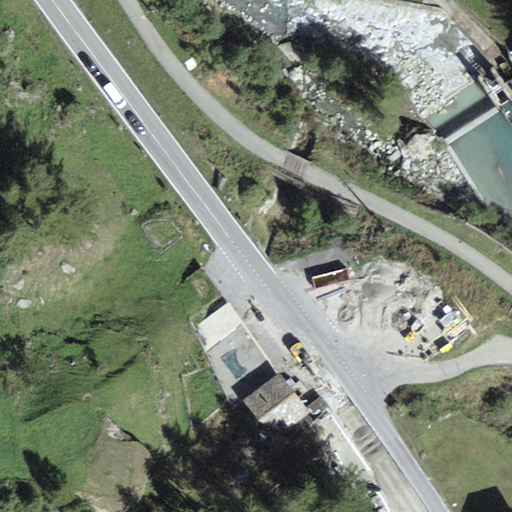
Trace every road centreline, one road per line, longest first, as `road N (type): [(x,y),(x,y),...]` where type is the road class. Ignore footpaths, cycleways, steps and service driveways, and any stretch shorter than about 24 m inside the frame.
road 1 (secondary): [(52,0),(359,407)]
road 2 (residential): [(127,0),(195,91),(251,145),(434,236),(511,291)]
road 3 (residential): [(511,356),(497,352),(445,377),(400,378),(359,407)]
road 4 (secondary): [(359,407),(429,511)]
